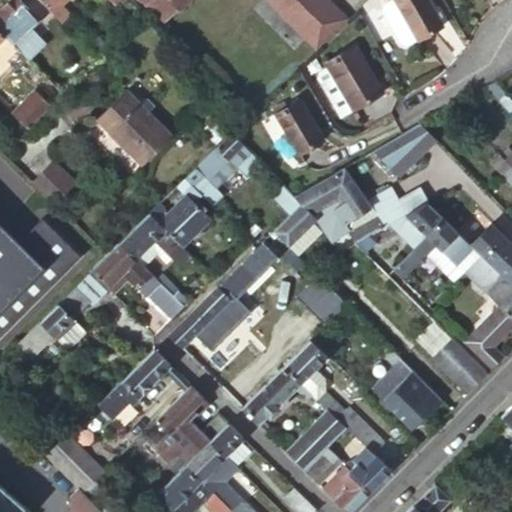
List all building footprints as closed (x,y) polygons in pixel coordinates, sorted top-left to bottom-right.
[(18,0),(8,0),(0,8),(0,32),(12,44),(26,57),(26,58),(42,41),(28,27),(37,18),(18,0)] [(39,0),(61,23),(70,13),(57,0),(39,0)] [(134,0),(146,12),(161,27),(188,0),(134,0)] [(325,0),(265,0),(314,49),(344,19),(325,0)] [(394,0),(417,38),(441,24),(425,0),(394,0)] [(0,32),(0,68),(10,58),(17,66),(26,57),(12,44),(0,32)] [(107,48),(91,32),(82,42),(97,57),(107,48)] [(381,94),(352,47),(324,64),(327,68),(353,110),(381,94)] [(31,93),(10,113),(27,130),(63,94),(58,89),(34,66),(19,81),(31,93)] [(353,110),(327,68),(318,74),(316,79),(340,118),(353,110)] [(500,88),(496,79),(485,85),(492,93),(500,88)] [(58,89),(63,94),(66,90),(62,86),(58,89)] [(141,164),(170,135),(127,91),(98,120),(141,164)] [(302,154),(326,139),(300,99),(277,114),(302,154)] [(420,122),(401,134),(389,140),(410,162),(434,138),(420,122)] [(249,151),(230,132),(183,177),(196,190),(203,197),(249,151)] [(410,162),(389,140),(374,149),(398,173),(410,162)] [(511,166),(511,151),(507,147),(500,153),(511,166)] [(500,153),(491,162),(503,175),(511,166),(500,153)] [(31,184),(53,205),(74,183),(52,163),(31,184)] [(345,166),(295,197),(301,202),(289,214),(277,226),(289,237),(312,215),(309,213),(339,195),(353,217),(372,206),(366,198),(345,166)] [(511,166),(503,175),(511,184),(511,166)] [(196,190),(183,177),(176,184),(183,190),(189,197),(196,190)] [(295,197),(283,185),(271,197),(289,214),(301,202),(295,197)] [(391,185),(366,198),(372,206),(378,215),(385,225),(388,223),(426,201),(419,187),(397,199),(391,185)] [(0,236),(24,213),(0,188),(0,236)] [(183,190),(181,191),(176,195),(179,199),(164,214),(163,205),(159,201),(148,212),(182,245),(209,216),(189,197),(183,190)] [(428,234),(443,218),(426,201),(388,223),(413,248),(428,234)] [(148,212),(118,241),(134,258),(149,244),(154,239),(171,256),(182,266),(193,256),(182,245),(148,212)] [(35,213),(0,247),(0,335),(79,258),(35,213)] [(385,225),(378,215),(350,231),(357,241),(385,225)] [(444,269),(455,280),(465,271),(480,255),(471,246),(443,218),(428,234),(413,248),(411,250),(393,268),(401,277),(436,243),(453,260),(444,269)] [(511,244),(493,225),(471,246),(480,255),(490,265),(511,287),(511,244)] [(154,239),(149,244),(157,252),(166,261),(171,256),(154,239)] [(118,241),(104,255),(89,270),(106,286),(122,271),(136,285),(149,274),(142,267),(134,258),(118,241)] [(149,244),(134,258),(142,267),(157,252),(149,244)] [(480,255),(465,271),(475,281),(490,265),(480,255)] [(491,366),(504,355),(493,345),(511,325),(511,287),(490,265),(475,281),(499,305),(464,340),(491,366)] [(241,275),(234,268),(167,334),(179,346),(207,319),(213,324),(234,303),(223,293),(241,275)] [(104,291),(86,273),(72,287),(88,302),(91,305),(104,291)] [(169,318),(181,307),(154,279),(149,274),(136,285),(169,318)] [(181,307),(188,300),(158,275),(154,279),(181,307)] [(88,302),(72,287),(18,343),(33,357),(53,337),(71,319),(88,302)] [(439,399),(346,303),(339,311),(346,319),(393,366),(373,386),(384,397),(383,399),(411,427),(439,399)] [(326,338),(346,319),(339,311),(319,330),(326,338)] [(84,332),(71,319),(53,337),(67,349),(84,332)] [(416,341),(431,356),(451,337),(435,321),(416,341)] [(284,364),(294,354),(269,329),(267,331),(263,327),(257,334),(276,353),(264,364),(273,374),(284,364)] [(310,338),(327,355),(335,347),(326,338),(319,330),(310,338)] [(486,372),(451,337),(431,356),(467,392),(486,372)] [(315,366),(327,355),(310,338),(294,354),(284,364),(273,374),(240,407),(256,423),(281,398),(282,398),(294,387),(300,381),(309,373),(315,366)] [(170,365),(153,348),(129,371),(114,386),(97,402),(111,416),(128,400),(131,403),(170,365)] [(324,375),(315,366),(309,373),(300,381),(311,392),(315,396),(324,387),(324,375)] [(300,381),(294,387),(305,398),(311,392),(300,381)] [(202,397),(189,384),(141,432),(145,436),(169,460),(176,453),(183,446),(192,455),(208,439),(226,421),(217,412),(199,430),(184,415),(202,397)] [(345,408),(324,387),(315,396),(328,409),(345,426),(365,446),(372,453),(384,441),(348,405),(345,408)] [(511,402),(501,414),(511,424),(511,402)] [(328,409),(292,446),(308,462),(325,446),(329,442),(345,426),(328,409)] [(243,438),(226,421),(208,439),(225,455),(243,438)] [(66,432),(43,454),(77,487),(81,492),(83,490),(92,482),(105,468),(66,432)] [(145,436),(141,432),(136,437),(140,441),(145,436)] [(254,511),(224,481),(238,468),(225,455),(208,439),(192,455),(185,462),(184,463),(232,511),(254,511)] [(343,456),(329,442),(325,446),(340,460),(343,456)] [(185,462),(192,455),(183,446),(176,453),(185,462)] [(302,469),(322,489),(339,473),(333,466),(340,460),(325,446),(308,462),(302,469)] [(354,474),(370,490),(390,470),(372,453),(365,446),(346,466),(354,474)] [(232,511),(184,463),(155,492),(161,498),(172,509),(191,489),(213,511),(232,511)] [(326,493),(345,511),(348,511),(370,490),(354,474),(347,481),(342,477),(326,493)] [(437,511),(451,499),(434,481),(403,511),(437,511)] [(121,511),(92,482),(83,490),(104,511),(121,511)] [(280,494),(299,511),(312,511),(316,509),(290,484),(280,494)] [(0,511),(19,511),(23,507),(0,487),(0,511)] [(81,492),(77,487),(68,496),(70,511),(98,511),(100,510),(81,492)] [(161,498),(155,492),(139,508),(143,511),(150,511),(152,510),(151,508),(161,498)]
